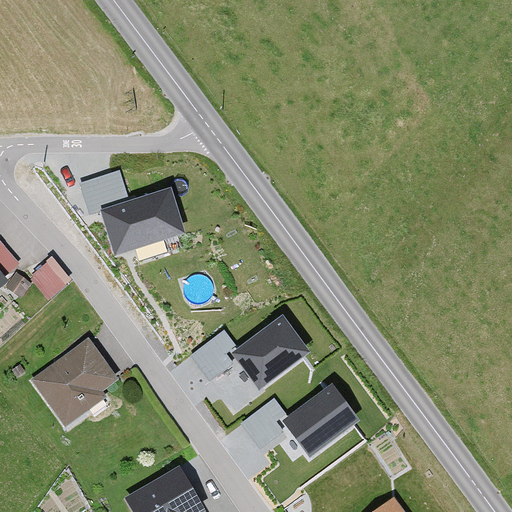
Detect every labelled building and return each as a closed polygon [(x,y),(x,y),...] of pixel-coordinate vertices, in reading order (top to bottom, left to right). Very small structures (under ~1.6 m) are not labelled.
[(171,189),(100,210),(114,254),(184,233),(171,189)] [(51,296),(76,275),(54,250),(30,272),(51,296)] [(309,352),(282,316),(231,353),(258,390),(309,352)] [(112,383),(82,342),(27,381),(61,428),(101,398),(97,393),(112,383)] [(359,421),(332,384),(281,422),(308,459),(359,421)] [(205,511),(177,465),(126,495),(136,511),(205,511)] [(397,511),(389,500),(373,511),(397,511)]
